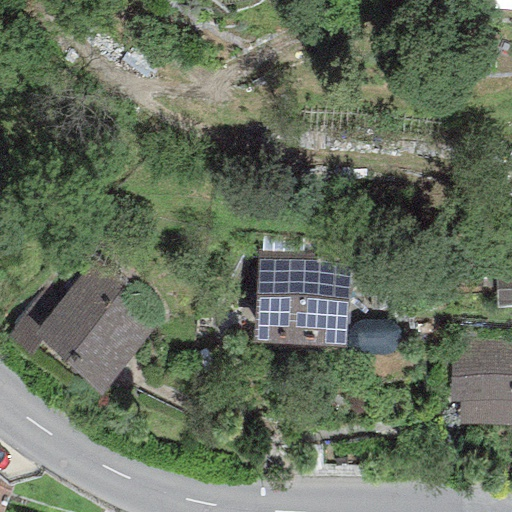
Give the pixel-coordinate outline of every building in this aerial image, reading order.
[(350,256),(257,252),(254,328),(347,332),(350,256)] [(161,321),(95,259),(47,309),(35,298),(11,323),(30,341),(45,326),(103,381),(161,321)] [(511,298),(511,266),(496,267),(496,298),(511,298)] [(511,340),(452,338),(450,389),(461,390),(460,418),(511,419),(511,340)] [(15,480),(0,471),(0,507),(0,508),(15,480)]
